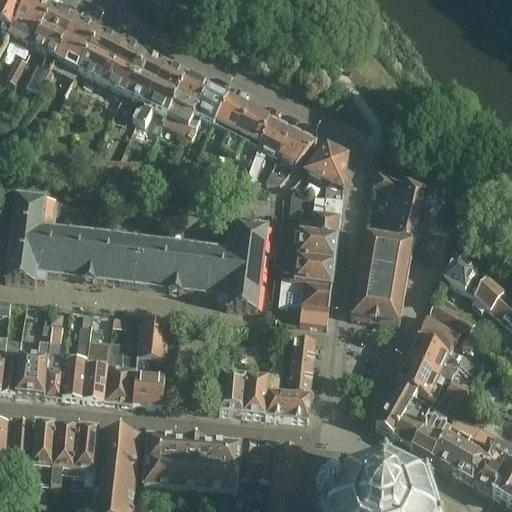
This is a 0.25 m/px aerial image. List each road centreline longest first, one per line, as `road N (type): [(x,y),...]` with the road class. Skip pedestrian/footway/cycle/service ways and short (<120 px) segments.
road 1 (residential): [(315,441),(364,167),(360,151),(108,11)]
road 2 (residential): [(0,413),(315,441)]
road 3 (residential): [(355,447),(433,255)]
road 4 (residential): [(473,511),(384,454),(355,447)]
